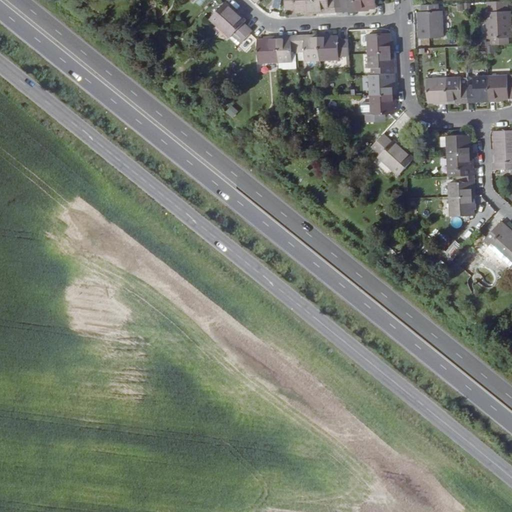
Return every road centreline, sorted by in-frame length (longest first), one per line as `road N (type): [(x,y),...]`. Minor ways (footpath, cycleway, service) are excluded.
road 1 (tertiary): [(511,479),(0,66)]
road 2 (trunk): [(0,13),(511,426)]
road 3 (trunk): [(511,402),(13,0)]
road 4 (residential): [(239,0),(278,25),(405,20)]
road 5 (residential): [(405,20),(415,112),(431,120),(482,118)]
